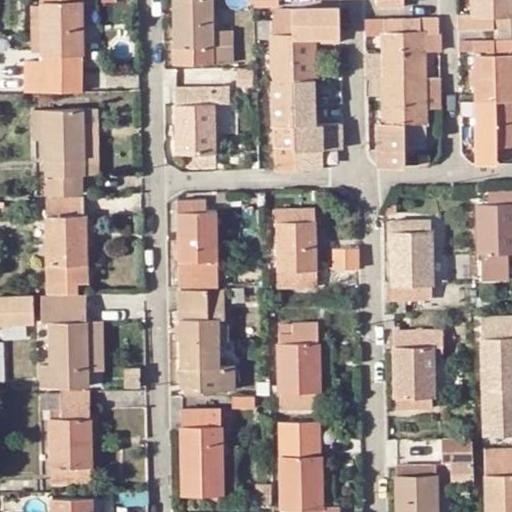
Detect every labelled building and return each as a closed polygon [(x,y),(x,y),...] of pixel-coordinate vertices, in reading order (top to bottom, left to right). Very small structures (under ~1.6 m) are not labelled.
[(44,92),(82,91),(80,0),(42,0),(43,6),(32,6),(33,49),(44,49),(44,92)] [(213,0),(174,0),(175,63),(214,62),(213,0)] [(278,8),(278,0),(254,0),(255,7),(278,8)] [(511,0),(472,0),(473,15),(459,15),(459,29),(495,28),(495,35),(511,34),(511,26),(511,0)] [(272,20),(255,21),(256,39),(273,39),(275,158),(276,169),(323,168),(323,156),(322,149),(342,149),(342,123),(315,124),(314,92),(314,79),(313,35),(340,35),(340,8),(292,8),(292,11),(272,11),(272,20)] [(385,79),(385,90),(386,122),(378,123),(378,166),(380,167),(405,166),(404,154),(413,154),(413,149),(426,148),(426,109),(425,79),(425,52),(439,51),(438,20),(366,22),(366,34),(379,34),(380,50),(367,51),(367,79),(378,79),(385,79)] [(511,40),(477,41),(478,56),(475,56),(476,162),(497,162),(497,155),(511,155),(511,40)] [(477,41),(459,41),(459,57),(475,56),(478,56),(477,41)] [(440,108),(440,78),(425,79),(426,109),(440,108)] [(207,89),(177,89),(177,153),(187,153),(187,166),(216,166),(215,80),(207,80),(207,89)] [(85,175),(85,109),(45,110),(47,195),(84,194),(83,175),(85,175)] [(98,109),(85,109),(85,175),(99,175),(98,109)] [(431,155),(420,155),(420,163),(431,164),(431,155)] [(326,189),(316,189),(315,200),(326,200),(326,189)] [(230,191),(217,192),(217,202),(230,202),(230,191)] [(511,191),(489,192),(489,204),(479,204),(479,253),(483,253),(483,280),(508,279),(508,253),(511,253),(511,191)] [(83,199),(46,200),(49,293),(77,292),(77,283),(88,283),(86,215),(83,215),(83,199)] [(178,200),(179,288),(219,287),(217,211),(206,211),(206,200),(178,200)] [(396,205),(387,205),(387,215),(396,214),(396,205)] [(315,208),(276,209),(278,288),(317,286),(315,208)] [(394,300),(394,314),(405,313),(405,300),(433,299),(430,221),(392,222),(393,283),(387,283),(388,301),(394,300)] [(335,245),(335,266),(361,266),(361,245),(335,245)] [(202,389),(228,388),(228,365),(220,366),(219,340),(219,323),(219,319),(225,320),(225,301),(208,301),(207,293),(179,294),(181,387),(186,387),(191,387),(191,393),(202,393),(202,389)] [(85,295),(42,296),(42,322),(48,322),(49,365),(42,365),(43,387),(90,386),(90,371),(88,321),(85,322),(85,295)] [(0,323),(34,322),(33,296),(0,296),(0,323)] [(383,314),(383,329),(394,328),(395,396),(398,395),(399,409),(432,409),(432,395),(434,395),(433,353),(443,353),(442,331),(399,331),(399,328),(395,328),(394,314),(383,314)] [(511,322),(481,323),(482,387),(486,386),(487,430),(511,428),(511,315),(511,316),(511,322)] [(88,321),(90,371),(105,370),(103,322),(88,321)] [(280,390),(281,408),(319,407),(318,322),(293,323),(294,325),(279,326),(280,390)] [(228,324),(219,323),(219,340),(228,340),(228,324)] [(236,365),(228,365),(228,388),(236,388),(236,365)] [(140,368),(126,368),(127,388),(140,388),(140,368)] [(270,390),(270,395),(270,408),(281,408),(280,390),(270,390)] [(92,482),(89,392),(61,393),(61,396),(42,396),(42,410),(51,409),(51,483),(92,482)] [(233,395),(217,395),(217,408),(233,407),(233,395)] [(218,413),(181,414),(184,495),(197,495),(198,501),(208,501),(207,494),(218,494),(221,494),(221,424),(218,424),(218,413)] [(309,437),(282,438),(282,508),(287,507),(287,511),(337,511),(337,506),(321,506),(320,457),(309,457),(309,437)] [(471,438),(442,439),(442,461),(471,461),(471,438)] [(511,511),(511,448),(486,449),(487,511),(511,511)] [(437,511),(436,466),(397,467),(398,511),(437,511)] [(272,489),(258,489),(258,507),(272,507),(272,489)] [(91,511),(91,499),(52,499),(52,511),(91,511)]
